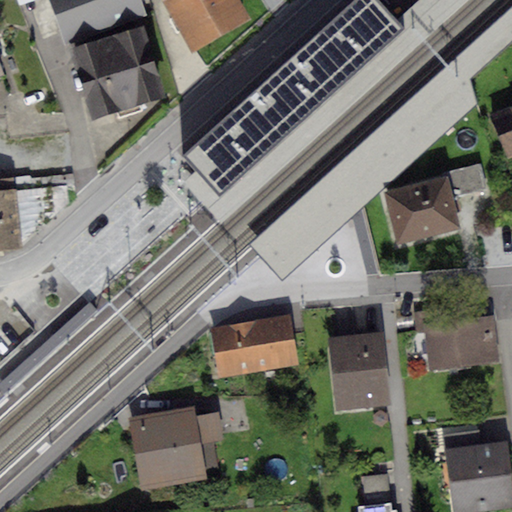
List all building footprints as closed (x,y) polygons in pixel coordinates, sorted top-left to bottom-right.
[(139,0),(52,0),(65,39),(144,12),(139,0)] [(239,0),(166,0),(166,1),(194,50),(250,18),(239,0)] [(220,197),(196,172),(183,184),(220,225),(468,0),(419,0),(397,20),(405,30),(220,197)] [(397,20),(378,0),(363,0),(186,160),(196,172),(220,197),(405,30),(397,20)] [(511,7),(250,245),(283,281),(475,103),(470,81),(511,42),(511,7)] [(141,28),(74,48),(95,118),(162,97),(141,28)] [(511,107),(491,116),(508,157),(511,155),(511,107)] [(446,172),(447,177),(452,197),(484,190),(479,165),(446,172)] [(447,177),(384,191),(396,245),(459,231),(452,197),(447,177)] [(0,251),(21,250),(15,178),(0,179),(0,251)] [(371,235),(358,237),(363,276),(376,274),(371,235)] [(90,304),(0,384),(0,388),(6,396),(98,313),(90,304)] [(423,325),(454,321),(452,307),(414,311),(415,326),(423,325)] [(454,321),(423,325),(429,370),(497,361),(491,316),(454,321)] [(290,320),(214,333),(222,380),(298,367),(290,320)] [(383,334),(328,340),(336,412),(391,406),(383,334)] [(195,407),(127,418),(139,491),(208,480),(202,446),(223,443),(218,413),(196,417),(195,407)] [(379,410),(373,415),(373,424),(381,428),(389,423),(388,414),(379,410)] [(444,452),(482,447),(479,425),(441,430),(444,452)] [(482,447),(444,452),(452,511),(483,511),(511,508),(511,479),(507,443),(482,447)] [(364,476),(366,506),(389,504),(387,475),(364,476)] [(366,506),(358,506),(358,511),(397,511),(397,509),(392,510),(392,503),(389,504),(366,506)]
